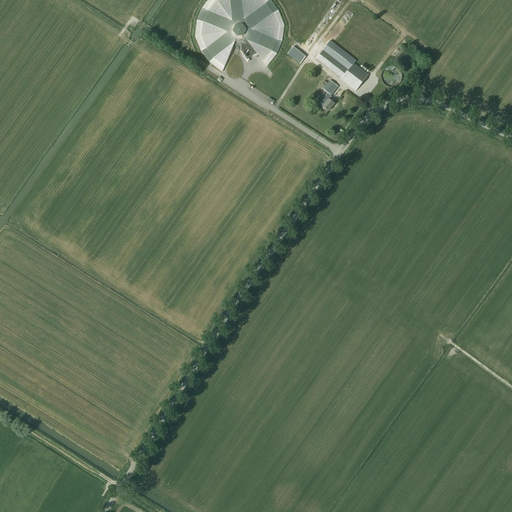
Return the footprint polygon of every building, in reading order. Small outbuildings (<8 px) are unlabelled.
[(209,62),(222,72),(233,46),(244,44),(244,45),(252,56),(256,53),(267,67),(277,54),(282,41),(284,25),(278,10),(270,0),(208,0),(203,7),(197,20),(195,36),(201,51),(209,62)] [(287,52),(301,62),(305,56),(291,47),(287,52)] [(323,50),(316,59),(342,78),(341,80),(356,91),(369,75),(354,63),(349,70),(323,50)] [(382,74),(381,77),(381,79),(382,81),(383,83),(385,85),(387,86),(390,87),(392,87),(394,87),(397,86),(399,85),(400,83),(401,81),(402,79),(402,76),(402,74),(401,72),(399,70),(397,68),(395,67),(393,67),(390,67),(388,67),(386,68),(384,70),(382,72),(382,74)] [(328,83),(326,85),(323,89),(330,94),(337,85),(330,80),(328,83)] [(323,106),(329,111),(335,103),(329,99),(323,106)]
